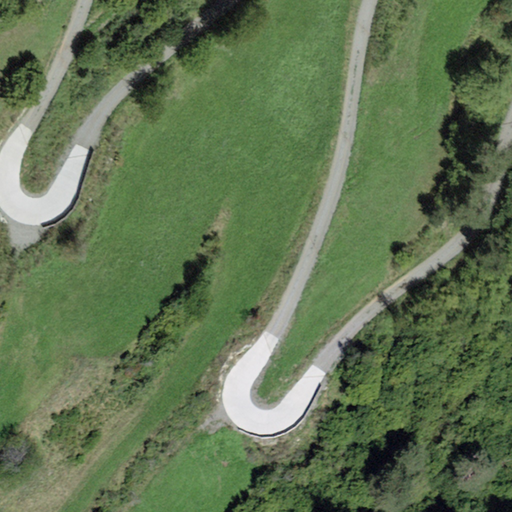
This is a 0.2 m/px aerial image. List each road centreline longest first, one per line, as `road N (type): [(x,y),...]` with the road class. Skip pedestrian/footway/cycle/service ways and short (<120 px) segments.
road 1 (track): [(371,0),(331,194),(257,364),(268,383),(294,388),(333,339),(483,221),(511,125)]
road 2 (track): [(81,0),(8,177),(29,196),(52,190),(106,99),(226,0)]
